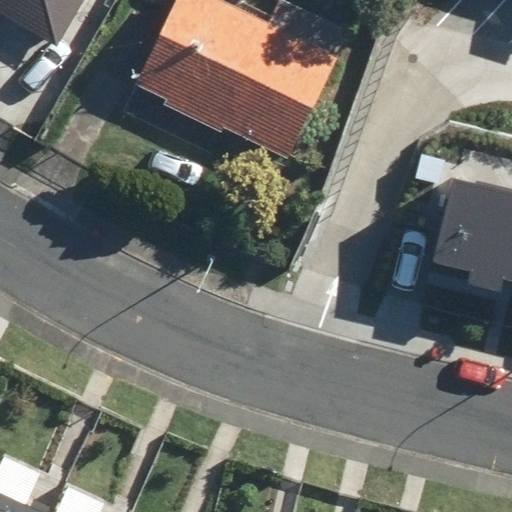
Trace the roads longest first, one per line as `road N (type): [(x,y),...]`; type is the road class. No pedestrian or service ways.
road 1 (residential): [(298,382),(417,89),(464,59),(511,53)]
road 2 (residential): [(0,238),(134,316),(298,382)]
road 3 (residential): [(298,382),(511,435)]
